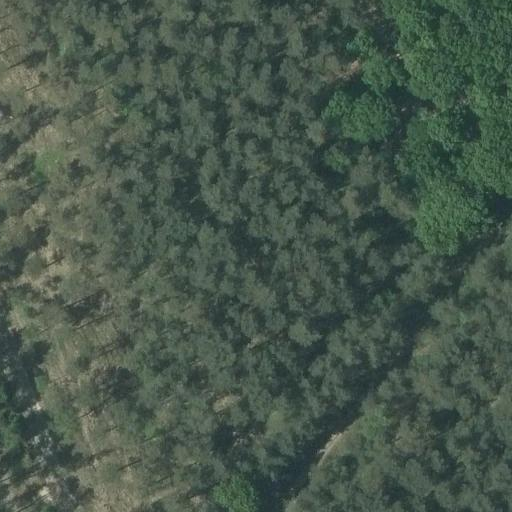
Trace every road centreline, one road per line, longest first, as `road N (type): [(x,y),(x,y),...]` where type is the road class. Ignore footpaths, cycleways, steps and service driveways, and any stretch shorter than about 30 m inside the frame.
road 1 (track): [(511,206),(277,511)]
road 2 (track): [(61,511),(0,333)]
